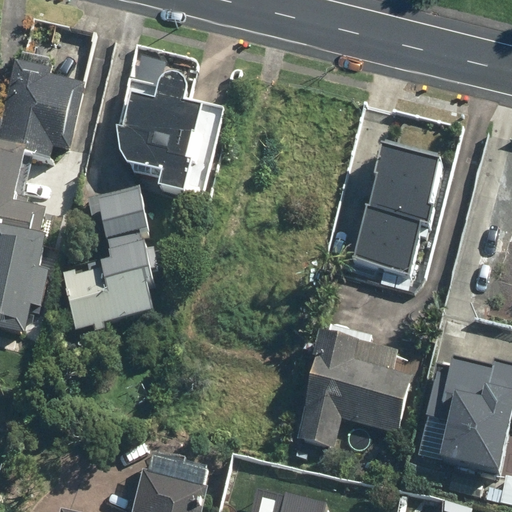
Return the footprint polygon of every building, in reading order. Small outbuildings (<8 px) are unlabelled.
[(0,140),(0,335),(28,342),(35,312),(44,315),(53,278),(43,275),(51,244),(43,242),(50,214),(25,207),(37,163),(53,167),(58,150),(75,155),(92,90),(55,81),(57,74),(19,64),(0,140)] [(162,91),(133,85),(121,136),(128,169),(165,178),(162,192),(206,202),(226,115),(189,107),(192,95),(192,94),(192,93),(191,92),(191,90),(190,89),(190,88),(189,87),(188,86),(188,85),(187,85),(186,84),(185,83),(184,83),(183,82),(182,82),(180,81),(179,81),(178,81),(177,81),(176,81),(174,81),(173,81),(172,82),(171,82),(170,82),(169,83),(168,84),(167,84),(166,85),(165,86),(164,87),(164,88),(163,89),(163,90),(162,91)] [(448,160),(387,146),(359,268),(385,274),(382,286),(409,293),(422,236),(432,239),(438,211),(436,211),(448,160)] [(143,192),(89,201),(101,273),(67,278),(77,340),(109,334),(107,327),(156,318),(151,290),(158,289),(151,250),(145,251),(143,240),(151,239),(143,192)] [(198,283),(183,341),(293,369),(308,310),(198,283)] [(374,335),(326,324),(298,444),(337,453),(344,423),(402,436),(415,379),(399,375),(404,355),(371,347),(374,335)] [(498,373),(443,361),(429,422),(453,427),(445,465),(505,478),(511,446),(511,369),(499,367),(498,373)] [(0,478),(15,409),(0,406),(0,478)] [(141,511),(206,511),(211,495),(203,493),(208,475),(155,461),(141,511)] [(280,511),(339,511),(283,499),(280,511)]
